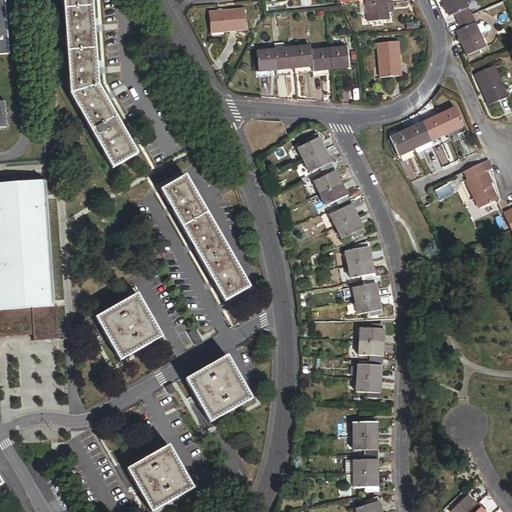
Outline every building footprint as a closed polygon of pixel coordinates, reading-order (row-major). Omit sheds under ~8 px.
[(0,0),(0,55),(10,55),(5,0),(0,0)] [(98,87),(91,0),(64,0),(71,97),(113,170),(137,155),(98,87)] [(388,5),(387,0),(367,0),(370,23),(388,21),(387,5),(388,5)] [(459,23),(472,17),(468,9),(469,9),(465,0),(442,0),(445,5),(447,9),(450,17),(455,15),(459,23)] [(247,31),(245,10),(211,14),(213,34),(247,31)] [(475,23),(472,17),(459,23),(461,30),(457,32),(468,57),(486,49),(475,23)] [(402,77),(399,43),(379,44),(382,79),(402,77)] [(312,52),(311,47),(293,49),(295,69),(313,68),(312,52)] [(295,69),(293,49),(285,50),(275,51),(277,71),(295,69)] [(348,49),(329,51),(331,71),(350,69),(348,49)] [(277,71),(275,51),(257,53),(259,73),(277,71)] [(331,71),(329,51),(312,52),(313,68),(314,72),(331,71)] [(508,99),(494,67),(476,75),(490,107),(508,99)] [(438,117),(447,136),(464,129),(455,109),(438,117)] [(422,125),(431,144),(447,136),(438,117),(422,125)] [(405,133),(415,152),(431,144),(422,125),(405,133)] [(285,132),(282,126),(263,135),(266,141),(285,132)] [(405,133),(395,138),(390,139),(399,159),(415,152),(405,133)] [(299,149),(305,162),(325,152),(318,138),(308,143),(309,144),(299,149)] [(433,148),(431,144),(415,152),(417,156),(433,148)] [(325,152),(305,162),(311,174),(322,169),(322,171),(332,166),(325,152)] [(481,218),(497,210),(494,203),(499,201),(492,186),(494,185),(488,173),(493,170),(489,162),(465,174),(468,181),(467,182),(480,210),(478,211),(481,218)] [(315,183),(321,195),(341,185),(334,171),(325,176),(326,178),(315,183)] [(250,289),(185,177),(161,191),(225,303),(250,289)] [(45,182),(0,184),(0,310),(54,307),(45,182)] [(341,185),(321,195),(327,207),(337,202),(338,205),(346,201),(348,200),(341,185)] [(453,197),(447,186),(434,192),(440,203),(453,197)] [(351,204),(340,209),(341,211),(331,216),(337,228),(358,218),(352,206),(351,204)] [(358,218),(337,228),(343,241),(353,236),(354,238),(365,233),(358,218)] [(346,253),(349,266),(371,261),(368,246),(358,248),(358,250),(346,253)] [(371,261),(349,266),(352,280),(363,278),(364,279),(374,277),(371,261)] [(353,289),(356,303),(379,299),(376,283),(365,285),(365,287),(353,289)] [(161,339),(137,297),(97,319),(121,361),(161,339)] [(379,299),(356,303),(358,316),(371,314),(371,316),(382,314),(379,299)] [(361,329),(360,343),(383,345),(385,328),(374,328),(373,330),(361,329)] [(383,345),(360,343),(359,357),(371,358),(370,363),(379,363),(379,360),(382,361),(383,345)] [(250,400),(226,358),(187,381),(211,423),(250,400)] [(359,366),(358,380),(381,381),(382,366),(371,365),(371,367),(359,366)] [(381,381),(358,380),(357,394),(370,394),(369,397),(380,398),(381,381)] [(353,425),(353,439),(377,438),(376,423),(365,423),(365,425),(353,425)] [(377,438),(353,439),(354,452),(366,452),(366,455),(377,454),(377,438)] [(152,511),(192,490),(168,448),(128,471),(151,511),(152,511)] [(354,462),(355,476),(377,475),(377,459),(366,460),(366,462),(354,462)] [(377,475),(355,476),(355,477),(355,489),(366,489),(366,491),(378,491),(377,475)] [(452,511),(481,511),(467,498),(452,511)] [(356,509),(357,511),(381,511),(378,501),(367,504),(367,506),(356,509)]
